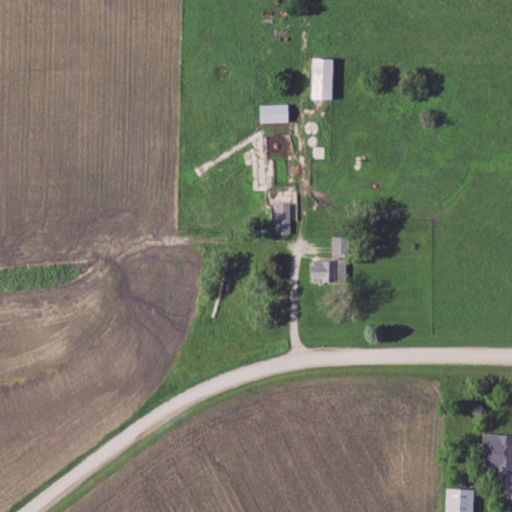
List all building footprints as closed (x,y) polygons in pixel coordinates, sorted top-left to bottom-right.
[(312,99),(337,99),(337,57),(312,57),(312,99)] [(291,122),(291,105),(261,105),(261,122),(291,122)] [(374,128),(349,128),(349,139),(374,139),(374,128)] [(200,161),(209,175),(255,147),(246,132),(200,161)] [(275,202),(275,234),(292,234),(292,202),(275,202)] [(347,284),(347,259),(311,259),(311,284),(347,284)] [(476,511),(476,489),(446,489),(446,511),(476,511)]
